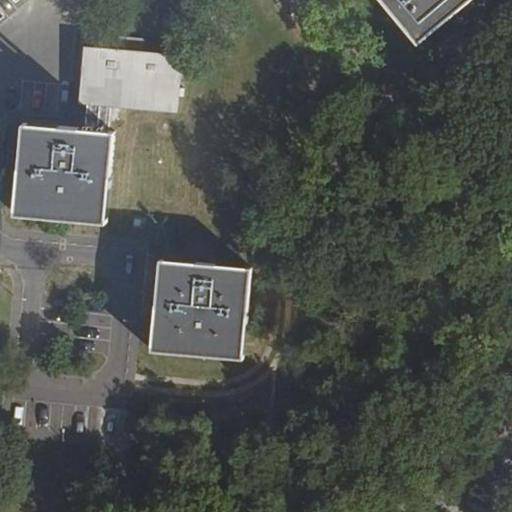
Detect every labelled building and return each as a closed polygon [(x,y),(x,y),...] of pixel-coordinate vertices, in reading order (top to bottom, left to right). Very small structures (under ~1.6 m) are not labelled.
[(271,42),(285,58),(301,44),(261,0),(244,0),(263,20),(254,28),(268,44),(271,42)] [(383,0),(419,42),(469,0),(383,0)] [(183,55),(86,46),(82,103),(178,111),(183,55)] [(116,130),(25,122),(16,212),(107,221),(116,130)] [(244,357),(252,267),(162,259),(153,350),(244,357)]
